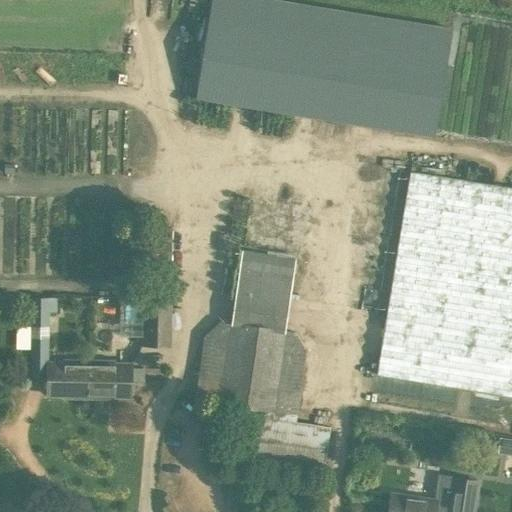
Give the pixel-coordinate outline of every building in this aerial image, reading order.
[(333,121),(351,13),(273,0),(210,0),(195,99),(333,121)] [(511,188),(409,172),(376,375),(511,396),(511,188)] [(144,273),(145,231),(121,230),(120,273),(144,273)] [(296,415),(306,351),(295,332),(283,331),(294,259),(241,250),(230,323),(219,321),(203,335),(194,399),(217,403),(252,408),(296,415)] [(142,298),(141,337),(141,346),(169,347),(171,296),(142,295),(142,298)] [(118,336),(141,337),(142,298),(120,297),(118,336)] [(29,378),(46,379),(47,362),(48,362),(48,313),(57,313),(57,299),(30,298),(29,378)] [(63,397),(88,397),(88,361),(63,360),(63,362),(48,362),(47,362),(46,379),(46,395),(63,395),(63,397)] [(113,361),(88,361),(88,397),(113,398),(113,396),(129,396),(130,363),(113,363),(113,361)] [(116,431),(147,431),(147,405),(117,405),(116,431)] [(295,422),(296,415),(252,408),(245,460),(322,472),(329,427),(295,422)] [(511,439),(500,438),(498,452),(511,454),(511,439)] [(433,511),(434,511),(435,511),(474,511),(479,481),(437,474),(434,499),(390,492),(387,511),(433,511)]
